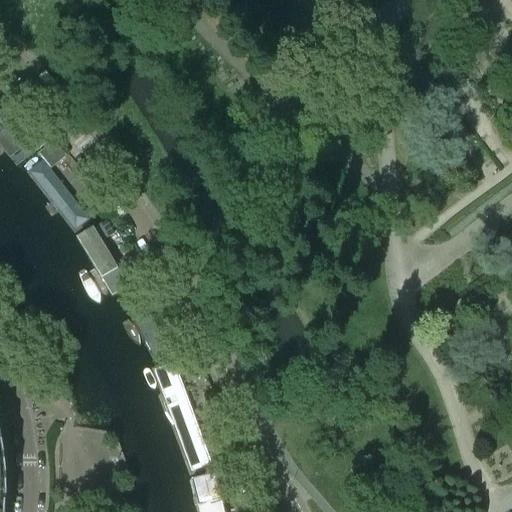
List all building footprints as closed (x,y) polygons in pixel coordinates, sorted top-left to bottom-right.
[(5,121),(13,121),(13,113),(5,113),(5,121)] [(61,193),(69,193),(69,185),(61,185),(61,193)] [(101,257),(109,257),(109,249),(101,249),(101,257)] [(149,329),(157,329),(157,321),(149,321),(149,329)] [(189,417),(197,417),(197,409),(189,409),(189,417)] [(442,511),(443,510),(438,510),(437,503),(416,507),(417,511),(442,511)]
